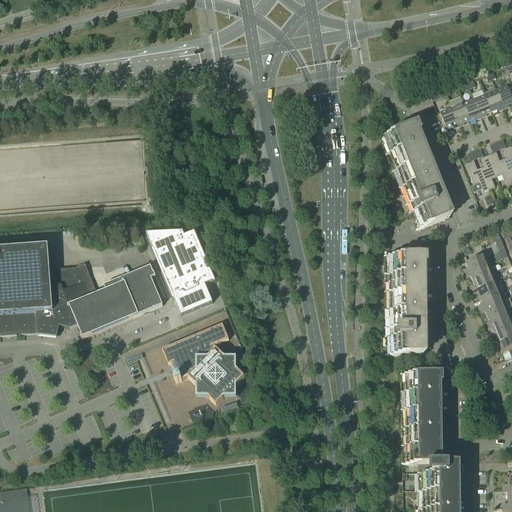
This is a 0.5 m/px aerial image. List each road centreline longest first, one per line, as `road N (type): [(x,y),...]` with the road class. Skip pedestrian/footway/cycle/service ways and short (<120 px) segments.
road 1 (secondary): [(263,103),(321,367),(339,511)]
road 2 (secondary): [(358,511),(337,333),(326,104)]
road 3 (residential): [(505,443),(442,276),(443,243),(469,232)]
road 4 (residential): [(184,0),(0,48)]
road 5 (residential): [(0,82),(188,61)]
road 6 (tertiary): [(374,29),(511,3)]
road 7 (unknown): [(0,237),(126,251)]
